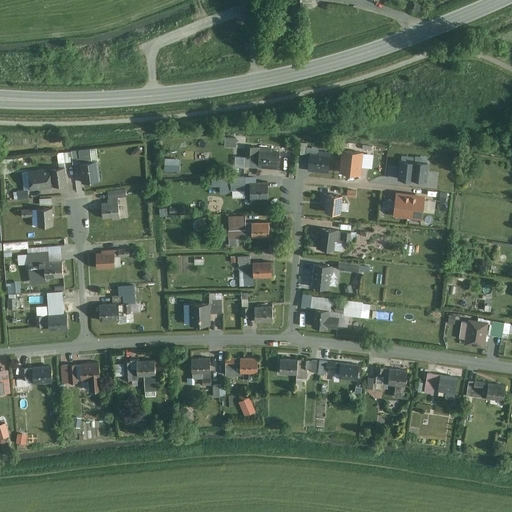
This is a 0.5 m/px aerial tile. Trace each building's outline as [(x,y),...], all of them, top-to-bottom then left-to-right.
[(312,9),(311,0),(299,0),(300,9),(312,9)] [(236,150),(236,139),(225,139),(224,149),(236,150)] [(279,167),(279,153),(270,153),(270,149),(248,147),(247,158),(244,158),(243,168),(271,169),(271,166),(279,167)] [(142,153),(137,148),(130,154),(135,159),(142,153)] [(344,150),(341,172),(359,174),(362,152),(344,150)] [(310,153),(309,167),(314,168),(314,171),(328,172),(331,152),(319,151),(319,154),(310,153)] [(180,170),(180,158),(165,157),(165,170),(180,170)] [(0,172),(13,171),(12,158),(0,158),(0,172)] [(401,161),(399,179),(412,180),(414,161),(414,162),(401,161)] [(414,161),(412,180),(413,180),(413,179),(426,181),(428,163),(414,161)] [(82,184),(100,181),(98,163),(80,165),(82,184)] [(65,167),(51,169),(53,186),(67,184),(65,167)] [(51,169),(29,172),(31,189),(53,186),(51,169)] [(244,191),(244,178),(230,178),(231,192),(244,191)] [(268,200),(267,183),(249,184),(250,200),(268,200)] [(356,191),(347,190),(347,197),(355,198),(356,191)] [(124,199),(124,191),(109,193),(110,204),(101,205),(102,220),(120,218),(118,200),(124,199)] [(407,218),(409,196),(395,194),(392,216),(407,218)] [(340,216),(342,198),(326,196),(324,214),(340,216)] [(422,219),(424,197),(409,196),(407,218),(422,219)] [(33,218),(33,210),(22,210),(22,219),(33,218)] [(53,226),(52,210),(38,211),(39,227),(53,226)] [(245,240),(244,216),(228,217),(229,241),(245,240)] [(269,239),(268,224),(251,224),(251,239),(269,239)] [(337,231),(322,230),(320,250),(336,252),(337,231)] [(353,233),(344,232),(343,240),(352,241),(353,233)] [(64,277),(62,260),(48,261),(47,246),(27,248),(28,270),(35,269),(36,280),(64,277)] [(117,249),(118,263),(131,262),(130,248),(117,249)] [(101,253),(95,254),(96,270),(116,269),(115,250),(100,251),(101,253)] [(250,263),(249,256),(236,257),(237,264),(250,263)] [(272,278),(272,262),(253,263),(253,279),(272,278)] [(359,265),(338,262),(337,271),(358,274),(359,265)] [(329,290),(332,268),(315,265),(312,288),(329,290)] [(7,282),(8,292),(22,291),(21,281),(7,282)] [(112,303),(97,305),(98,323),(121,321),(120,306),(131,305),(130,289),(118,290),(119,297),(111,297),(112,303)] [(248,295),(241,295),(242,310),(249,310),(248,295)] [(9,309),(18,309),(18,297),(9,297),(9,309)] [(344,302),(305,298),(305,302),(313,302),(310,328),(339,331),(340,317),(331,316),(331,312),(343,313),(344,302)] [(344,314),(369,317),(371,302),(346,298),(344,314)] [(183,301),(173,303),(174,311),(184,309),(183,301)] [(217,304),(191,306),(193,326),(211,325),(210,314),(218,314),(217,304)] [(272,307),(255,307),(256,322),(273,321),(272,307)] [(67,331),(66,315),(48,316),(49,332),(67,331)] [(489,324),(468,320),(467,325),(462,324),(459,340),(464,341),(463,347),(485,350),(489,324)] [(503,324),(492,323),(490,336),(501,338),(503,324)] [(210,378),(209,357),(190,358),(192,380),(210,378)] [(235,367),(235,358),(225,359),(225,367),(235,367)] [(258,375),(258,358),(240,358),(240,375),(258,375)] [(156,395),(154,360),(123,362),(123,379),(144,378),(145,396),(156,395)] [(303,361),(280,360),(279,374),(294,374),(294,379),(302,380),(303,361)] [(359,379),(359,363),(327,363),(327,380),(359,379)] [(101,391),(98,364),(63,368),(65,384),(88,382),(89,393),(101,391)] [(50,381),(49,369),(22,371),(23,383),(50,381)] [(406,397),(407,370),(377,370),(377,384),(393,384),(393,397),(406,397)] [(453,391),(455,379),(427,375),(425,392),(434,394),(435,389),(453,391)] [(504,400),(506,383),(475,379),(474,387),(486,388),(485,398),(504,400)] [(224,385),(213,386),(214,399),(225,398),(224,385)] [(255,412),(248,398),(237,403),(244,418),(255,412)] [(191,413),(182,406),(174,416),(183,424),(191,413)] [(6,421),(0,423),(0,438),(11,435),(6,421)] [(28,436),(17,434),(15,444),(26,446),(28,436)]
